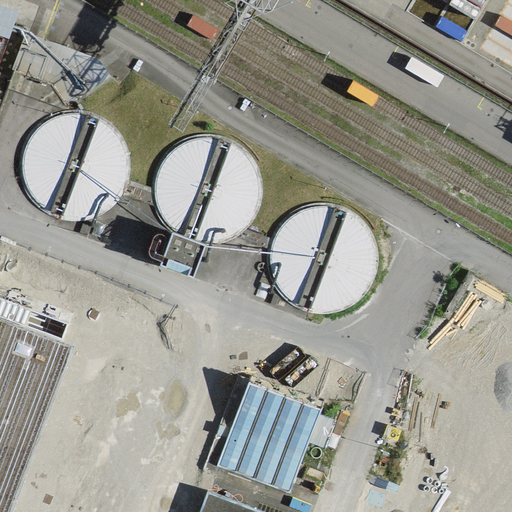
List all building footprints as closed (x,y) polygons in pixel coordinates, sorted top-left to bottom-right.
[(153,187),(128,178),(130,158),(123,136),(107,119),(86,110),(63,111),(45,118),(31,131),(22,149),(20,168),(25,187),(38,205),(56,216),(78,219),(99,214),(116,201),(121,193),(155,206),(161,219),(179,235),(201,243),(225,241),(234,235),(269,248),(268,260),(272,280),(284,296),(303,308),(325,312),(346,307),(364,293),(375,274),(378,252),(371,231),(357,214),(337,204),(315,203),(294,210),(279,223),(272,238),(245,228),(258,209),(262,186),(257,166),(246,149),(229,138),(209,134),(189,137),(171,146),(159,162),(152,181),(153,187)] [(168,241),(160,262),(194,275),(202,254),(199,247),(175,238),(168,241)] [(240,385),(243,376),(240,374),(254,337),(88,274),(56,360),(47,357),(42,370),(51,373),(29,434),(20,431),(15,444),(24,447),(2,507),(0,505),(0,511),(188,511),(191,506),(194,507),(197,498),(194,497),(218,434),(221,435),(225,425),(222,424),(237,384),(240,385)] [(0,287),(0,399),(37,301),(0,287)] [(337,367),(264,339),(217,465),(290,492),(337,367)] [(511,511),(511,342),(504,343),(466,356),(436,381),(416,415),(408,454),(414,492),(425,511),(511,511)] [(268,511),(208,489),(199,511),(268,511)]
